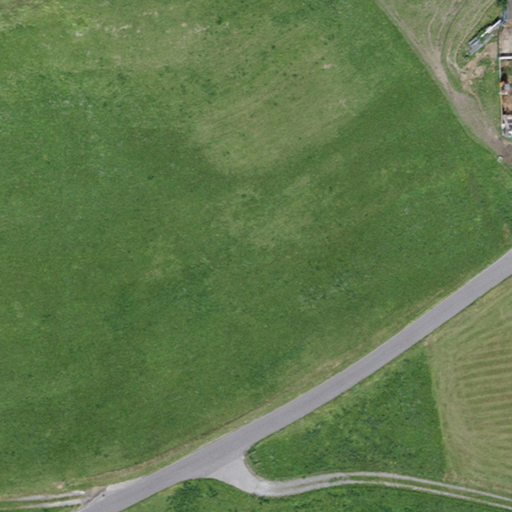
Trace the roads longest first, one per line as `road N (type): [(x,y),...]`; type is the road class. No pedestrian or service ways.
road 1 (tertiary): [(95,511),(323,394),(511,264)]
road 2 (track): [(511,509),(394,480),(257,486),(216,453)]
